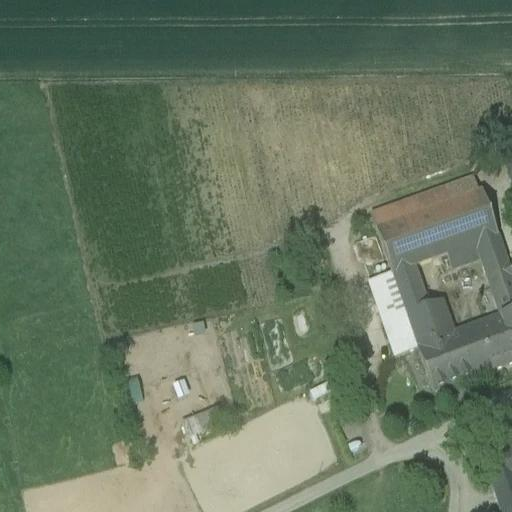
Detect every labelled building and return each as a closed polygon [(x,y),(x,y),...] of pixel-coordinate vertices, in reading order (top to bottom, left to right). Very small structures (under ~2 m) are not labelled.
[(511,145),(499,150),(511,187),(511,145)] [(484,194),(376,231),(391,275),(391,276),(414,269),(445,258),(476,247),(500,239),(484,194)] [(481,264),(500,319),(511,314),(511,275),(500,239),(476,247),(481,264)] [(476,247),(445,258),(451,275),(481,264),(476,247)] [(477,327),(453,336),(442,303),(428,308),(414,269),(391,276),(417,350),(433,395),(492,373),(477,327)] [(391,276),(391,275),(367,283),(393,359),(417,350),(391,276)] [(511,314),(500,319),(477,327),(492,373),(511,365),(511,314)] [(349,372),(322,381),(326,393),(353,384),(349,372)] [(182,427),(189,441),(225,423),(218,409),(182,427)]
